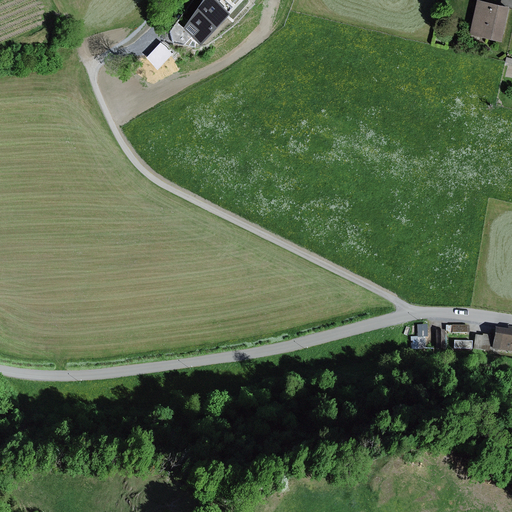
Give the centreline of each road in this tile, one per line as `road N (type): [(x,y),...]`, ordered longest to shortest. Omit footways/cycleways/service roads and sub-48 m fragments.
road 1 (residential): [(0,370),(82,375),(207,361),(416,312),(511,320)]
road 2 (track): [(416,312),(145,174),(89,71),(125,43)]
